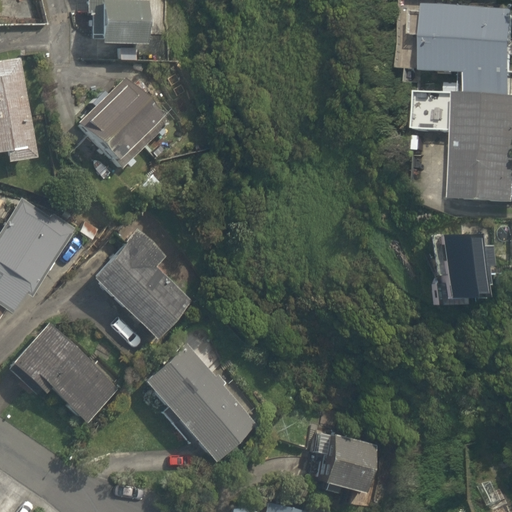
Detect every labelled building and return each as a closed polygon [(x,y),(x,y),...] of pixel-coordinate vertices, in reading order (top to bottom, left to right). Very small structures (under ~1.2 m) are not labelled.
[(85,0),(88,45),(100,45),(101,59),(153,56),(149,0),(85,0)] [(511,20),(421,18),(420,48),(439,48),(438,83),(476,84),(476,97),(511,98),(511,20)] [(9,171),(36,167),(21,63),(0,66),(0,163),(8,163),(9,171)] [(165,117),(127,78),(77,128),(115,166),(165,117)] [(465,93),(423,93),(423,139),(464,139),(464,212),(511,212),(511,100),(465,100),(465,93)] [(0,300),(21,315),(77,233),(26,199),(0,237),(0,300)] [(164,261),(140,237),(93,286),(158,348),(192,312),(152,274),(164,261)] [(494,312),(486,239),(432,245),(440,318),(494,312)] [(0,325),(11,311),(0,303),(0,325)] [(49,329),(13,374),(48,401),(52,396),(87,424),(118,385),(49,329)] [(270,422),(201,345),(147,394),(216,471),(270,422)] [(328,464),(325,495),(368,500),(375,446),(304,437),(300,461),(328,464)]
